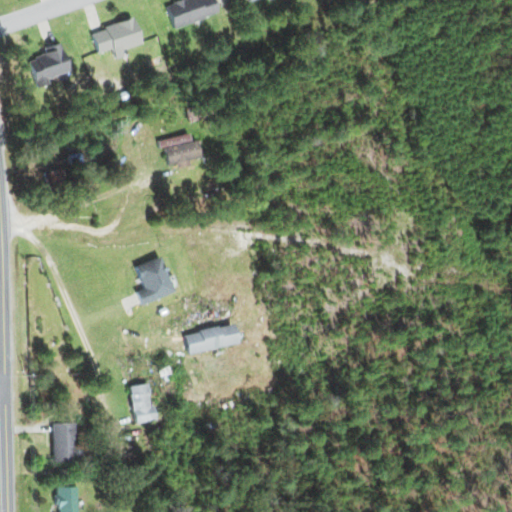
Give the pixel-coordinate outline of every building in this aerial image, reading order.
[(216,14),(211,0),(181,0),(165,5),(172,28),(216,14)] [(140,44),(132,18),(90,31),(97,53),(111,49),(114,59),(123,56),(121,50),(140,44)] [(67,71),(58,42),(50,45),(52,51),(27,59),(36,88),(47,84),(45,78),(67,71)] [(156,140),(157,148),(163,147),(167,165),(174,164),(175,168),(188,165),(187,160),(199,158),(195,140),(188,141),(187,133),(156,140)] [(66,181),(62,167),(43,173),(47,187),(66,181)] [(171,292),(157,256),(132,266),(141,288),(133,291),(139,305),(171,292)] [(182,334),(186,354),(235,343),(231,323),(182,334)] [(132,423),(152,421),(147,383),(127,385),(132,423)] [(72,422),(50,423),(51,462),(73,461),(72,422)] [(74,511),(74,486),(55,487),(55,511),(74,511)]
